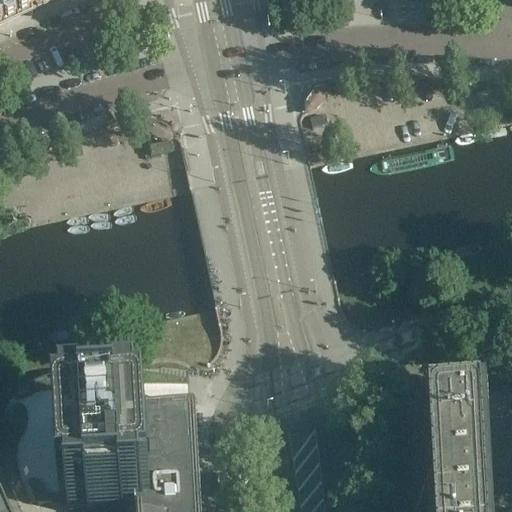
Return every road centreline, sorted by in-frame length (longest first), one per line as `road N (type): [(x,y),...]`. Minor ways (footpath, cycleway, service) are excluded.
road 1 (secondary): [(311,379),(237,63)]
road 2 (secondary): [(214,66),(276,383)]
road 3 (residential): [(237,63),(333,44),(504,46)]
road 4 (residential): [(0,133),(139,83),(214,66)]
road 5 (residential): [(407,511),(396,409),(333,375)]
road 6 (secondary): [(331,511),(311,379)]
road 7 (residential): [(250,387),(231,407),(227,511)]
road 8 (secondary): [(276,383),(293,511)]
